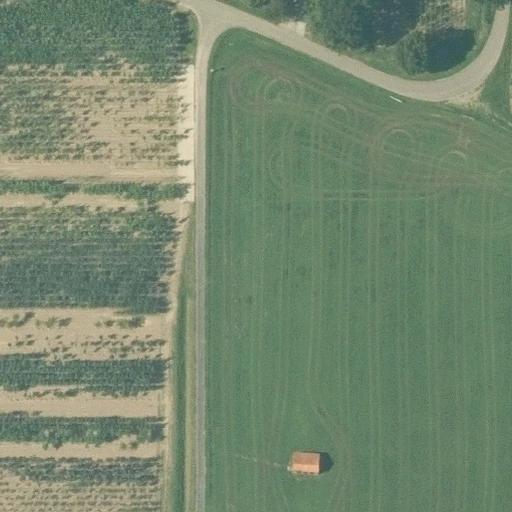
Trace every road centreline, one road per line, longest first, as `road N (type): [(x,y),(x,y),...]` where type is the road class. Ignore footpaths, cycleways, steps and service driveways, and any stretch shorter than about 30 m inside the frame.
road 1 (track): [(195,511),(204,8)]
road 2 (unclassified): [(463,95),(411,95),(171,0)]
